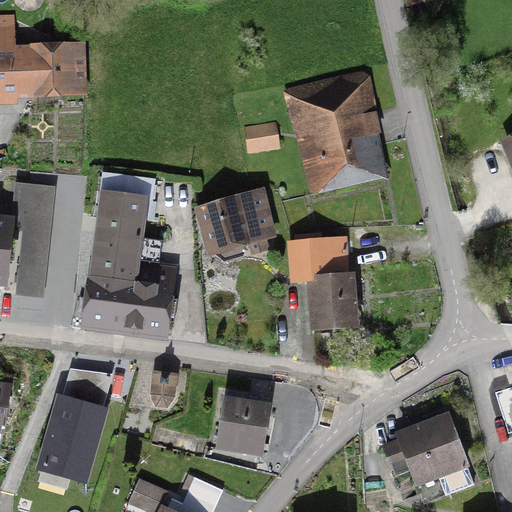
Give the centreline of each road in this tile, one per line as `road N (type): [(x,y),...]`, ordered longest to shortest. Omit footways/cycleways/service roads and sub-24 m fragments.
road 1 (residential): [(358,399),(306,373),(0,336)]
road 2 (residential): [(388,0),(444,228),(460,332)]
road 3 (residential): [(358,399),(264,511)]
road 4 (residential): [(460,332),(414,372),(358,399)]
